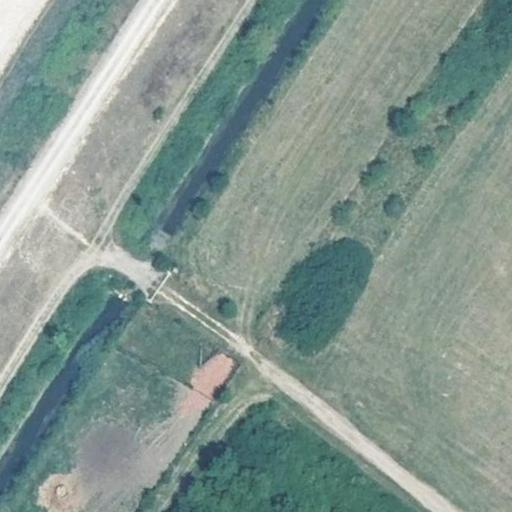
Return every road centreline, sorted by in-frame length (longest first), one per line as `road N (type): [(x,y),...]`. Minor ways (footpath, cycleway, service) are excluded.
road 1 (track): [(445,511),(94,244)]
road 2 (track): [(254,0),(94,244)]
road 3 (track): [(0,236),(158,0)]
road 4 (track): [(94,244),(0,390)]
road 5 (track): [(259,373),(163,511)]
